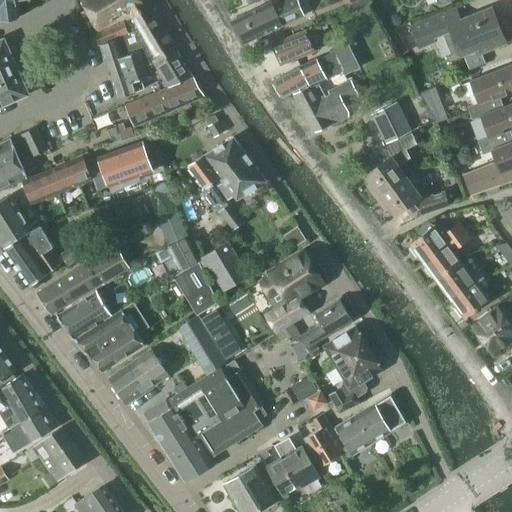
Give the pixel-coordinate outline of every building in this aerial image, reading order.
[(0,0),(0,6),(0,7),(2,19),(22,16),(19,0),(0,0)] [(121,19),(110,0),(82,0),(99,32),(121,19)] [(144,0),(110,0),(121,19),(123,18),(146,4),(145,2),(144,0)] [(147,49),(156,62),(179,50),(149,0),(147,0),(145,2),(146,4),(123,18),(129,33),(134,30),(147,49)] [(274,0),(233,20),(245,43),(287,22),(306,14),(299,0),(287,0),(277,5),(274,0)] [(493,10),(460,23),(455,10),(412,26),(420,47),(437,41),(436,39),(452,32),(461,55),(480,48),(481,52),(505,43),(493,10)] [(121,19),(99,32),(97,33),(101,45),(128,34),(127,33),(129,33),(123,18),(121,19)] [(128,34),(101,45),(119,97),(146,88),(142,76),(149,74),(146,65),(156,62),(134,30),(129,33),(127,33),(128,34)] [(274,45),(283,66),(316,52),(308,31),(274,45)] [(3,39),(0,40),(0,106),(28,94),(3,39)] [(194,77),(179,50),(156,62),(170,87),(194,77)] [(317,60),(275,81),(283,97),(294,91),(309,83),(312,89),(328,80),(317,60)] [(474,120),(482,117),(482,116),(502,107),(498,97),(511,91),(511,64),(470,80),(479,105),(470,108),(474,120)] [(309,83),(294,91),(316,130),(348,117),(349,113),(345,103),(360,96),(355,82),(350,78),(348,79),(344,71),(328,80),(312,89),(309,83)] [(170,87),(128,105),(137,126),(206,96),(194,77),(170,87)] [(397,101),(372,114),(387,143),(412,130),(397,101)] [(511,103),(502,107),(482,116),(482,117),(490,137),(480,141),(485,154),(492,151),(492,150),(511,142),(511,137),(510,131),(511,130),(511,103)] [(220,120),(209,127),(217,139),(228,133),(220,120)] [(37,127),(23,134),(34,158),(48,150),(37,127)] [(369,185),(378,198),(411,174),(404,163),(411,158),(407,148),(418,143),(412,132),(371,154),(379,166),(366,175),(372,182),(369,185)] [(205,156),(221,177),(251,157),(236,137),(205,156)] [(11,140),(0,145),(0,192),(24,181),(28,180),(11,140)] [(109,187),(155,171),(144,140),(98,156),(109,187)] [(511,142),(492,150),(492,151),(496,163),(465,175),(472,195),(511,180),(511,142)] [(221,177),(205,156),(191,165),(207,187),(214,182),(221,177)] [(251,157),(221,177),(214,182),(228,201),(236,196),(240,201),(269,181),(251,157)] [(24,181),(26,185),(33,203),(92,180),(83,158),(24,181)] [(411,174),(378,198),(386,210),(390,208),(395,215),(408,205),(417,217),(449,205),(444,190),(421,197),(413,186),(418,183),(411,174)] [(11,196),(0,202),(0,237),(5,247),(33,229),(11,196)] [(235,231),(247,222),(233,203),(221,213),(235,231)] [(434,226),(411,243),(425,261),(466,230),(460,222),(441,236),(434,226)] [(198,243),(209,237),(201,223),(190,230),(198,243)] [(33,229),(5,247),(7,249),(32,284),(55,269),(44,254),(54,247),(40,224),(33,229)] [(466,230),(425,261),(437,279),(460,262),(452,252),(471,238),(466,230)] [(231,241),(205,257),(226,291),(251,275),(231,241)] [(511,248),(508,243),(498,246),(500,250),(511,265),(511,248)] [(88,263),(39,292),(53,313),(130,268),(118,249),(90,266),(88,263)] [(306,254),(272,274),(274,278),(263,284),(271,296),(281,290),(288,302),(266,315),(277,333),(308,314),(299,299),(323,283),(306,254)] [(200,261),(174,276),(198,316),(218,302),(200,261)] [(463,267),(441,283),(454,301),(476,283),(480,281),(475,275),(471,278),(463,267)] [(476,283),(454,301),(466,318),(489,301),(476,283)] [(60,314),(76,337),(122,309),(119,305),(112,310),(99,290),(60,314)] [(135,301),(122,309),(76,337),(77,339),(90,355),(92,354),(104,371),(146,345),(139,335),(151,327),(135,301)] [(339,301),(315,316),(322,326),(314,331),(315,332),(302,340),(307,348),(316,343),(352,321),(339,301)] [(494,354),(511,340),(511,325),(497,306),(472,325),(494,354)] [(178,329),(207,374),(227,360),(198,316),(178,329)] [(323,345),(336,367),(368,347),(355,326),(323,345)] [(228,334),(217,342),(226,355),(237,348),(228,334)] [(307,348),(313,359),(323,353),(318,344),(316,343),(307,348)] [(368,347),(336,367),(345,382),(343,389),(331,395),(335,403),(339,411),(362,401),(360,398),(368,394),(369,389),(366,384),(383,373),(368,347)] [(153,350),(111,378),(129,404),(171,375),(153,350)] [(6,353),(0,358),(0,382),(18,369),(6,353)] [(235,359),(145,411),(151,421),(149,422),(188,481),(214,465),(210,458),(263,424),(260,420),(269,415),(235,359)] [(23,374),(0,387),(0,413),(9,429),(22,422),(22,420),(43,409),(23,374)] [(310,377),(291,387),(300,402),(307,398),(318,391),(310,377)] [(319,391),(318,391),(307,398),(313,409),(326,402),(319,391)] [(389,394),(355,415),(372,442),(406,422),(389,394)] [(9,429),(2,433),(13,452),(54,428),(43,409),(22,420),(22,422),(9,429)] [(318,429),(303,438),(320,467),(344,452),(346,451),(333,428),(325,415),(314,421),(318,429)] [(355,415),(333,428),(346,451),(344,452),(347,457),(372,442),(355,415)] [(36,445),(61,480),(88,460),(63,425),(36,445)] [(292,496),(290,493),(318,476),(301,447),(296,450),(288,438),(275,446),(283,459),(268,468),(287,499),(292,496)] [(255,464),(225,482),(242,511),(255,511),(277,500),(255,464)] [(3,468),(0,469),(0,485),(10,479),(3,468)] [(125,511),(105,485),(78,505),(83,511),(125,511)] [(353,500),(346,488),(336,494),(343,506),(353,500)]
